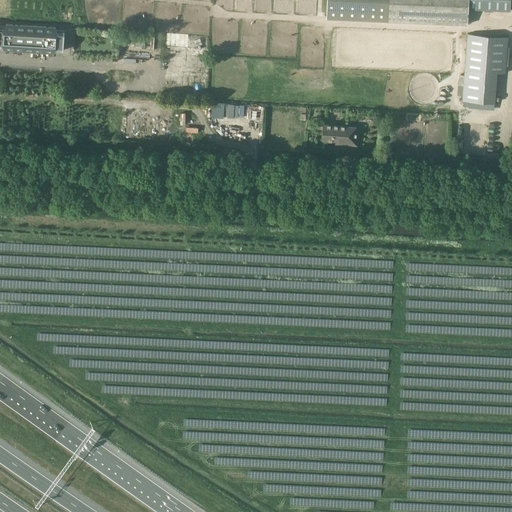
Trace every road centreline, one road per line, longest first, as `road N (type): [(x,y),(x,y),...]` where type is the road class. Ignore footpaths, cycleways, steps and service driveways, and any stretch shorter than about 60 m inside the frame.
road 1 (unclassified): [(0,174),(511,202)]
road 2 (motorway): [(170,511),(0,390)]
road 3 (unknown): [(511,57),(500,201)]
